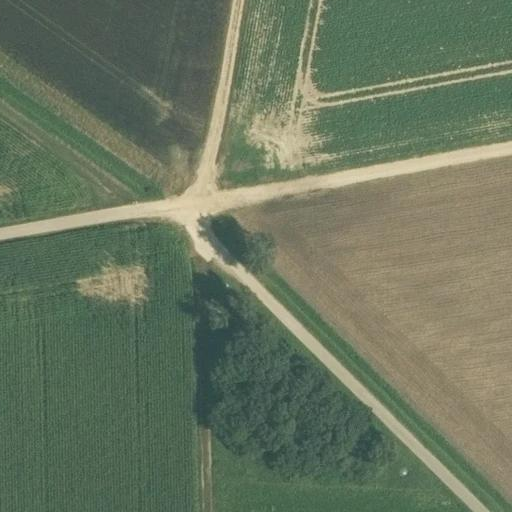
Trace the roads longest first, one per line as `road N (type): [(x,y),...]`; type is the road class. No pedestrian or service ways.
road 1 (track): [(198,202),(206,242),(474,511)]
road 2 (track): [(198,202),(511,147)]
road 3 (track): [(209,511),(200,263),(206,242)]
road 4 (track): [(198,202),(241,0)]
road 5 (track): [(0,237),(198,202)]
